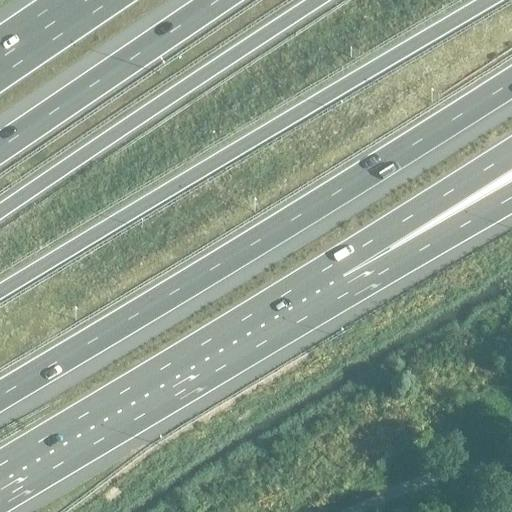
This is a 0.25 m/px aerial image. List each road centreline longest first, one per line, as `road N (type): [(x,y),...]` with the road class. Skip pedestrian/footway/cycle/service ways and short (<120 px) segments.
road 1 (motorway): [(0,394),(511,80)]
road 2 (motorway): [(0,290),(487,0)]
road 3 (motorway): [(0,483),(335,278)]
road 4 (motorway): [(0,213),(319,0)]
road 5 (motorway): [(221,0),(0,150)]
road 6 (motorway): [(335,278),(511,151)]
road 7 (motorway): [(335,278),(511,197)]
